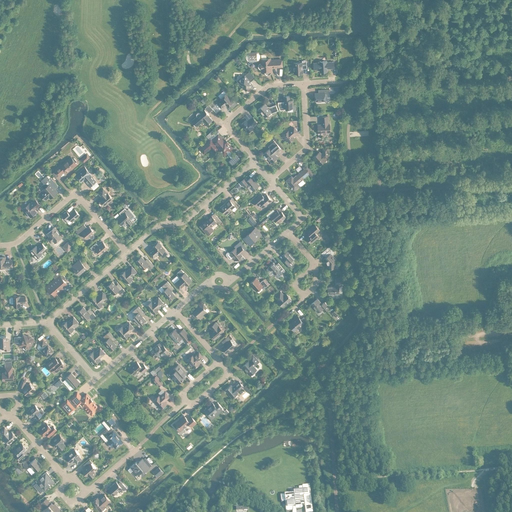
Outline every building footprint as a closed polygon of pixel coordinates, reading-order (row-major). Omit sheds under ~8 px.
[(285,70),(284,62),(272,63),(272,61),(268,62),(268,61),(268,60),(268,59),(267,58),(266,58),(265,57),(262,58),(261,57),(260,56),(259,56),(259,55),(251,56),(250,56),(249,57),(249,58),(248,58),(248,59),(248,60),(248,61),(248,62),(249,63),(250,63),(250,64),(251,64),(259,64),(259,63),(260,63),(261,63),(261,62),(262,61),(263,61),(264,66),(263,66),(262,66),(261,67),(260,68),(260,69),(260,70),(261,71),(261,72),(262,72),(263,72),(264,72),(264,74),(266,74),(267,75),(267,76),(267,77),(268,78),(269,78),(271,78),(272,77),(273,76),(273,75),(273,74),(273,71),(272,71),(272,70),(273,69),(276,69),(276,70),(285,70)] [(296,73),(296,76),(305,76),(305,70),(309,70),(308,63),(304,63),(304,65),(296,66),(296,70),(295,70),(296,73)] [(322,72),(322,75),(330,74),(329,71),(335,71),(335,65),(329,65),(329,64),(322,64),(322,65),(318,66),(319,72),(322,72)] [(252,91),(252,90),(255,87),(251,83),(253,81),(249,76),(244,81),(244,80),(239,84),(242,87),(243,87),(245,89),(245,90),(248,94),(252,91)] [(323,92),(323,96),(317,96),(317,104),(327,103),(327,97),(332,96),(332,92),(323,92)] [(223,101),(224,102),(219,106),(223,111),(227,108),(226,108),(227,107),(230,110),(236,105),(228,96),(223,101)] [(287,112),(295,111),(295,103),(292,103),(291,99),(286,99),(286,104),(286,105),(280,105),(280,108),(282,113),(287,113),(287,112)] [(274,116),(278,115),(275,109),(271,111),(269,110),(267,107),(260,112),(267,120),(270,118),(271,118),(274,116)] [(214,123),(209,117),(210,117),(207,113),(202,116),(200,116),(199,117),(198,118),(199,119),(193,124),(197,128),(204,122),(209,128),(214,123)] [(320,136),(332,135),(332,127),(330,127),(330,119),(324,119),(324,127),(320,128),(320,136)] [(252,123),(250,125),(249,123),(243,127),(250,135),(255,131),(254,129),(259,125),(255,120),(252,123)] [(285,138),(291,145),(296,141),(295,139),(300,135),(296,130),(291,135),(290,134),(285,138)] [(236,159),(232,154),(234,151),(227,143),(226,144),(220,138),(214,143),(213,142),(202,151),(206,156),(213,151),(218,157),(221,153),(226,159),(229,156),(233,162),(232,163),(236,167),(242,162),(238,157),(236,159)] [(268,162),(270,161),(274,165),(280,160),(277,157),(283,152),(279,147),(273,152),(272,151),(266,156),(267,158),(266,159),(268,162)] [(327,162),(331,159),(330,150),(324,150),(325,154),(326,155),(323,157),(321,155),(315,160),(322,168),(328,162),(327,162)] [(89,157),(82,162),(86,166),(93,161),(89,157)] [(78,163),(76,161),(75,161),(71,164),(70,163),(69,163),(67,165),(67,166),(64,169),(63,167),(57,172),(62,178),(67,173),(69,175),(74,171),(74,172),(80,167),(78,165),(78,164),(78,163)] [(317,177),(309,167),(306,170),(307,172),(296,182),(294,179),(288,184),(296,193),(302,189),(300,186),(311,176),(314,180),(317,177)] [(87,182),(93,189),(98,184),(92,177),(93,177),(92,176),(92,175),(91,173),(90,173),(87,170),(78,178),(78,179),(78,180),(80,181),(81,181),(83,185),(87,182)] [(52,201),(60,195),(55,190),(58,187),(53,180),(49,184),(52,187),(45,193),(46,194),(42,197),(46,202),(50,199),(52,201)] [(255,193),(259,189),(261,188),(254,180),(250,183),(247,181),(242,185),(246,190),(250,187),(255,193)] [(107,208),(115,202),(110,196),(109,196),(105,191),(100,196),(104,200),(102,203),(103,204),(102,204),(102,205),(101,206),(101,207),(102,207),(102,208),(103,208),(104,209),(105,208),(106,207),(107,208)] [(265,211),(274,203),(268,197),(264,201),(262,198),(255,204),(259,209),(262,206),(265,211)] [(31,206),(25,212),(26,213),(27,215),(28,215),(32,220),(36,217),(37,217),(38,216),(38,215),(39,215),(37,212),(42,208),(37,202),(32,207),(31,206)] [(237,209),(239,211),(242,209),(237,203),(234,206),(231,202),(227,206),(228,206),(222,210),(228,217),(237,209)] [(71,221),(74,224),(82,218),(78,214),(79,214),(77,211),(75,213),(76,213),(71,217),(69,214),(64,218),(68,223),(71,221)] [(135,225),(132,222),(132,221),(127,215),(129,213),(127,211),(121,216),(123,218),(119,222),(124,228),(126,227),(129,227),(131,229),(135,225)] [(286,221),(288,220),(283,214),(281,215),(279,213),(272,218),(274,221),(275,220),(280,226),(282,225),(283,225),(287,222),(286,221)] [(219,219),(216,222),(213,218),(209,221),(210,222),(204,226),(205,227),(202,229),(210,238),(215,233),(213,230),(219,225),(221,227),(223,225),(219,219)] [(321,239),(318,236),(322,233),(317,227),(311,233),(313,236),(308,240),(313,246),(321,239)] [(84,235),(90,242),(96,236),(94,235),(95,234),(91,229),(84,235),(82,232),(79,234),(82,237),(84,235)] [(55,244),(57,246),(64,239),(57,230),(49,237),(52,240),(49,242),(53,246),(55,244)] [(254,245),(263,237),(257,231),(255,234),(254,233),(252,235),(252,236),(246,241),(247,242),(247,243),(248,244),(251,247),(254,244),(254,245)] [(97,251),(103,257),(110,251),(105,245),(100,249),(98,246),(93,250),(95,253),(97,251)] [(150,255),(155,261),(160,256),(162,258),(164,256),(166,258),(168,255),(167,253),(164,248),(164,247),(162,245),(161,245),(160,245),(159,245),(157,247),(157,248),(156,248),(157,249),(150,255)] [(38,249),(32,254),(38,261),(44,256),(49,251),(44,246),(39,251),(38,249)] [(232,256),(239,263),(244,258),(243,257),(247,253),(243,249),(239,252),(238,251),(232,256)] [(333,256),(336,253),(334,251),(328,256),(330,259),(327,261),(327,262),(329,264),(330,266),(330,267),(330,270),(332,271),(333,273),(335,271),(338,271),(338,263),(333,256)] [(293,264),(296,261),(290,254),(284,258),(289,263),(286,265),(291,271),(292,270),(295,267),(293,264)] [(149,269),(152,272),(156,269),(151,263),(149,265),(144,259),(143,260),(142,260),(140,261),(140,263),(138,264),(145,272),(149,269)] [(3,271),(4,272),(15,272),(14,264),(8,265),(7,264),(7,260),(0,260),(0,270),(3,271)] [(88,271),(86,269),(89,266),(88,264),(85,267),(82,264),(74,270),(81,277),(88,271)] [(277,277),(281,273),(285,277),(288,275),(283,269),(280,271),(276,266),(271,270),(277,277)] [(135,281),(133,280),(139,275),(134,269),(127,275),(126,274),(126,275),(124,275),(123,276),(122,278),(122,279),(122,280),(124,282),(125,282),(129,286),(135,281)] [(193,284),(194,283),(193,283),(193,282),(192,280),(191,280),(187,275),(186,276),(183,272),(179,276),(179,277),(182,280),(181,280),(182,282),(177,286),(182,292),(189,286),(190,287),(191,287),(193,285),(193,284)] [(58,283),(52,288),(51,287),(48,290),(54,296),(55,295),(58,299),(63,295),(61,292),(64,289),(65,290),(69,287),(65,282),(67,280),(61,273),(55,279),(58,283)] [(265,292),(270,288),(265,283),(262,285),(258,281),(252,286),(259,294),(263,290),(265,292)] [(344,290),(344,286),(346,286),(346,281),(337,281),(337,286),(338,286),(338,289),(330,289),(330,297),(333,297),(333,302),(338,301),(337,297),(342,297),(341,290),(344,290)] [(167,293),(164,295),(171,303),(173,301),(174,301),(176,300),(176,298),(177,298),(172,292),(175,290),(170,284),(164,289),(167,293)] [(120,294),(123,298),(127,294),(122,288),(119,290),(114,285),(113,285),(111,287),(111,288),(109,290),(115,298),(120,294)] [(293,302),(288,296),(286,298),(282,294),(277,299),(281,303),(280,304),(283,307),(284,306),(286,309),(293,302)] [(105,306),(104,305),(110,300),(105,295),(98,301),(97,300),(96,300),(95,300),(93,302),(93,303),(93,304),(93,305),(95,307),(96,307),(100,311),(105,306)] [(24,306),(28,306),(27,300),(22,300),(22,299),(15,299),(15,300),(13,301),(12,301),(12,302),(12,306),(13,306),(14,307),(16,307),(16,310),(23,309),(22,306),(24,306)] [(159,312),(166,306),(161,300),(155,305),(154,304),(148,309),(152,313),(152,314),(154,316),(155,316),(155,317),(156,316),(157,316),(159,315),(159,314),(159,313),(159,312)] [(326,314),(331,310),(327,305),(324,307),(319,302),(313,307),(320,315),(324,312),(326,314)] [(200,319),(202,322),(210,315),(207,312),(209,311),(205,307),(194,316),(198,320),(200,319)] [(147,325),(147,324),(148,323),(143,317),(145,315),(140,309),(135,314),(138,318),(135,320),(142,328),(144,326),(145,326),(147,325)] [(90,319),(93,323),(98,319),(93,313),(90,316),(85,310),(83,310),(82,312),(82,313),(79,315),(86,323),(90,319)] [(304,330),(310,325),(306,320),(303,323),(300,319),(296,322),(297,323),(291,328),(297,334),(303,329),(304,330)] [(76,331),(75,330),(81,325),(76,320),(69,326),(68,325),(67,325),(66,325),(64,327),(64,328),(64,329),(64,330),(66,332),(67,332),(70,336),(76,331)] [(226,335),(220,328),(222,327),(220,324),(218,325),(213,329),(216,332),(211,336),(217,342),(226,335)] [(130,338),(129,337),(136,331),(131,325),(126,330),(125,329),(119,334),(123,338),(123,339),(124,341),(125,341),(126,342),(127,341),(128,341),(130,340),(130,339),(130,338)] [(186,343),(188,346),(193,341),(186,332),(181,336),(177,332),(172,337),(181,348),(186,343)] [(106,345),(113,353),(115,351),(116,352),(118,350),(118,349),(119,348),(114,343),(116,340),(111,334),(105,339),(109,343),(106,345)] [(33,340),(30,339),(27,338),(27,339),(19,340),(20,346),(22,346),(21,348),(25,350),(25,351),(28,353),(29,351),(32,352),(36,342),(33,341),(33,340)] [(224,350),(229,356),(237,349),(232,343),(235,341),(232,338),(225,343),(228,346),(224,350)] [(6,352),(6,350),(9,350),(9,353),(12,352),(12,344),(9,344),(8,339),(0,339),(0,342),(1,351),(1,350),(2,352),(6,352)] [(50,348),(48,347),(49,346),(45,342),(41,346),(45,350),(46,351),(43,354),(49,360),(55,355),(50,348)] [(167,357),(170,354),(166,349),(163,351),(160,347),(152,354),(157,361),(165,354),(167,357)] [(100,362),(107,356),(102,351),(97,355),(96,354),(90,359),(94,363),(94,365),(95,366),(96,366),(97,367),(99,367),(100,365),(100,364),(101,363),(100,362)] [(202,362),(205,360),(201,355),(196,359),(195,358),(189,363),(196,371),(202,366),(200,363),(202,362)] [(259,373),(256,369),(261,364),(255,357),(253,359),(253,363),(251,364),(244,369),(247,372),(249,374),(249,375),(249,376),(250,378),(252,378),(259,373)] [(66,366),(62,361),(56,366),(54,363),(48,368),(51,371),(54,369),(59,375),(66,369),(65,367),(66,366)] [(145,376),(150,372),(146,367),(143,369),(139,365),(131,372),(136,378),(142,373),(143,373),(145,376)] [(176,380),(181,386),(187,381),(182,376),(185,373),(180,368),(169,377),(174,382),(176,380)] [(7,376),(5,376),(5,383),(16,383),(15,375),(14,375),(14,369),(7,370),(7,376)] [(67,381),(76,391),(82,386),(73,376),(67,381)] [(155,382),(161,389),(165,386),(159,379),(155,382)] [(25,392),(30,399),(37,393),(32,386),(29,388),(27,386),(29,383),(25,381),(22,389),(25,390),(26,390),(26,391),(25,392)] [(239,395),(245,389),(241,384),(235,390),(234,389),(228,394),(234,401),(240,396),(239,395)] [(104,410),(102,409),(100,410),(95,404),(93,401),(93,402),(89,397),(84,401),(79,395),(72,402),(70,404),(69,403),(63,408),(71,417),(72,416),(74,417),(76,414),(76,412),(77,411),(81,407),(84,409),(85,410),(86,410),(86,409),(90,414),(91,413),(94,417),(93,417),(94,418),(99,413),(101,414),(104,413),(104,410)] [(156,403),(163,412),(169,407),(166,404),(168,403),(172,400),(167,395),(162,399),(162,398),(156,403)] [(217,408),(215,406),(212,408),(209,410),(206,413),(212,420),(221,413),(221,414),(225,411),(220,405),(217,408)] [(38,419),(40,422),(44,418),(41,414),(42,413),(37,408),(30,414),(35,419),(37,417),(38,419)] [(107,423),(112,429),(117,425),(111,419),(107,423)] [(188,421),(188,422),(185,419),(177,426),(180,429),(178,430),(179,431),(182,434),(188,428),(189,428),(191,427),(193,430),(199,425),(193,419),(189,422),(188,421)] [(56,429),(55,430),(53,428),(52,428),(51,429),(49,426),(41,433),(46,439),(49,436),(50,436),(52,439),(59,433),(56,429)] [(6,441),(11,447),(19,440),(14,434),(11,436),(10,435),(7,431),(2,435),(7,440),(6,441)] [(106,438),(111,443),(110,445),(110,446),(111,447),(111,448),(112,448),(113,449),(115,447),(118,451),(124,445),(113,432),(109,435),(109,434),(108,434),(107,435),(106,435),(106,436),(107,437),(106,438)] [(58,448),(62,454),(67,449),(64,445),(67,443),(61,437),(53,445),(57,449),(58,448)] [(25,456),(29,452),(24,446),(16,453),(20,458),(18,460),(21,463),(27,458),(25,456)] [(81,459),(82,458),(77,452),(71,457),(72,458),(69,461),(73,466),(76,463),(79,467),(84,463),(81,459)] [(25,468),(29,473),(32,469),(37,475),(44,469),(37,462),(33,466),(30,463),(25,468)] [(152,470),(144,462),(141,465),(141,466),(140,467),(138,465),(133,469),(133,470),(130,472),(132,475),(133,475),(137,479),(140,476),(143,476),(146,474),(146,475),(152,470)] [(97,472),(93,466),(94,465),(92,463),(86,468),(88,470),(84,473),(89,479),(90,478),(93,481),(98,477),(95,474),(97,472)] [(155,476),(159,480),(165,475),(161,471),(155,476)] [(38,484),(40,486),(39,486),(38,488),(38,489),(39,490),(40,491),(43,491),(43,490),(47,494),(52,490),(51,489),(56,485),(51,480),(52,479),(48,475),(38,484)] [(126,494),(129,491),(124,486),(121,488),(118,485),(110,492),(116,498),(121,494),(121,495),(122,495),(125,493),(126,494)] [(286,493),(282,493),(283,501),(287,500),(288,510),(295,509),(295,505),(297,505),(298,506),(304,505),(304,504),(305,504),(307,504),(307,503),(308,503),(308,505),(313,504),(311,487),(305,488),(305,485),(301,485),(301,489),(296,490),(296,493),(291,493),(290,492),(286,493)] [(104,511),(108,509),(107,508),(112,504),(106,497),(103,500),(104,501),(102,503),(100,500),(99,501),(98,501),(96,503),(95,504),(95,505),(98,509),(98,510),(99,511),(104,511)] [(43,506),(48,511),(47,511),(62,511),(57,506),(55,508),(49,501),(47,503),(44,505),(43,506)]
